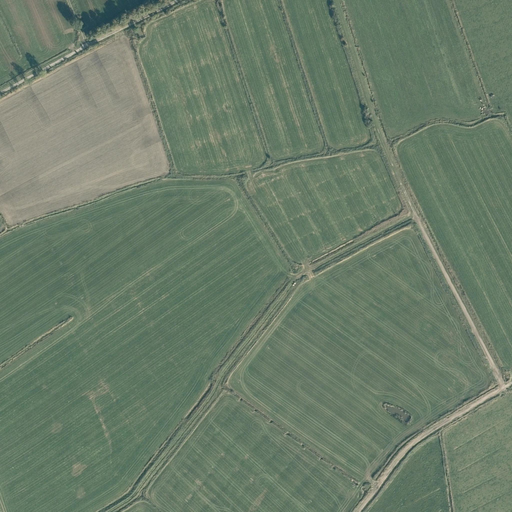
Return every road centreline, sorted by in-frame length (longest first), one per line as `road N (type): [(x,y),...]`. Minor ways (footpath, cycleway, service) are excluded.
road 1 (track): [(337,0),(376,128),(504,386),(415,441),(363,511)]
road 2 (track): [(416,216),(306,276),(138,492),(107,511)]
